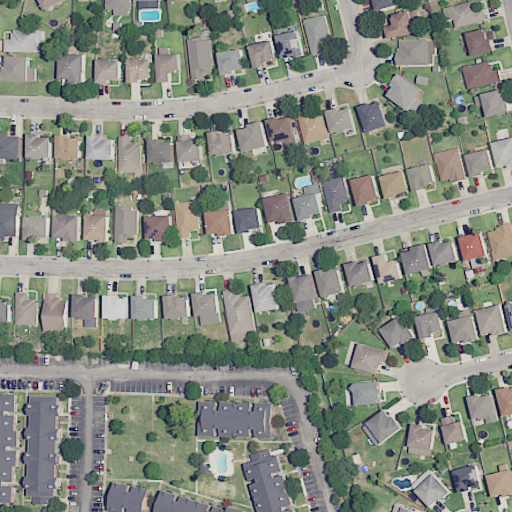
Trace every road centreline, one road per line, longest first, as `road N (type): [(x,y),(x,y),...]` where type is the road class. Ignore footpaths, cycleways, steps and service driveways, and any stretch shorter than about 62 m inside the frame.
road 1 (residential): [(511,197),(222,264),(0,266)]
road 2 (residential): [(0,107),(193,108),(367,69),(349,0)]
